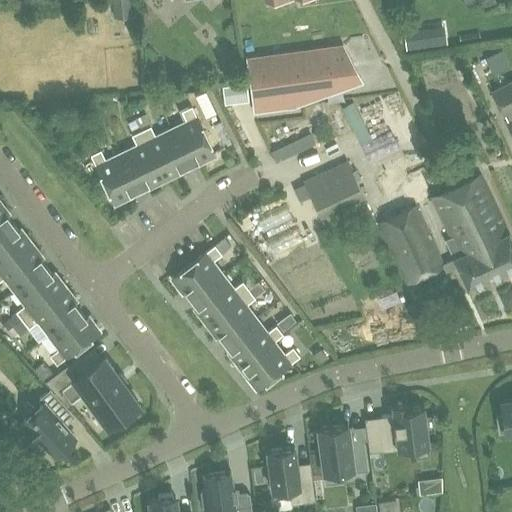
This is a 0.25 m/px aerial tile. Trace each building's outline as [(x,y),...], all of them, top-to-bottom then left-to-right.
[(112,0),(114,17),(132,16),(129,0),(112,0)] [(465,0),(466,2),(471,0),(474,0),(475,2),(477,1),(480,9),(496,2),(495,0),(465,0)] [(344,42),(245,53),(251,111),(292,107),(361,78),(344,42)] [(505,121),(511,135),(511,80),(490,91),(502,115),(505,113),(508,119),(505,121)] [(195,160),(196,163),(215,154),(191,105),(181,110),(186,120),(170,127),(188,164),(195,160)] [(127,122),(132,132),(139,129),(134,119),(127,122)] [(221,120),(214,124),(223,146),(231,142),(221,120)] [(140,129),(164,179),(180,171),(179,168),(188,164),(170,127),(155,135),(150,125),(140,129)] [(147,183),(148,187),(164,179),(140,129),(131,134),(136,144),(120,151),(138,187),(147,183)] [(90,154),(114,203),(132,194),(130,191),(138,187),(120,151),(105,159),(100,149),(90,154)] [(320,217),(364,197),(347,159),(303,180),(320,217)] [(478,175),(435,196),(454,236),(444,241),(467,290),(511,268),(511,242),(507,232),(506,233),(478,175)] [(377,212),(391,207),(383,180),(368,185),(377,212)] [(0,230),(12,222),(6,214),(9,212),(0,200),(0,230)] [(407,282),(444,265),(416,205),(380,222),(407,282)] [(0,265),(32,241),(21,227),(18,229),(12,222),(0,230),(0,265)] [(0,279),(3,277),(14,290),(46,266),(40,258),(43,256),(32,241),(0,265),(0,279)] [(185,290),(191,298),(222,273),(212,260),(221,253),(214,244),(170,277),(182,292),(185,290)] [(15,311),(22,319),(65,285),(54,271),(51,273),(46,266),(14,290),(24,304),(15,311)] [(193,307),(205,322),(248,288),(242,280),(233,287),(222,273),(191,298),(196,305),(193,307)] [(37,320),(47,334),(79,309),(74,302),(76,299),(65,285),(22,319),(28,327),(37,320)] [(224,341),(256,317),(246,304),(255,297),(248,288),(205,322),(216,336),(218,334),(224,341)] [(49,354),(56,363),(100,329),(88,314),(85,316),(79,309),(47,334),(58,347),(49,354)] [(273,340),(282,333),(275,324),(266,331),(256,317),(224,341),(230,349),(227,351),(239,366),(241,364),(273,340)] [(244,373),(255,388),(299,355),(292,346),(283,353),(273,340),(241,364),(247,371),(244,373)] [(320,348),(311,354),(318,363),(327,356),(320,348)] [(47,379),(44,381),(50,387),(55,393),(73,379),(83,392),(106,424),(138,402),(104,355),(87,367),(79,355),(47,379)] [(42,403),(16,426),(33,445),(39,439),(55,456),(76,436),(65,424),(75,415),(55,393),(50,387),(38,399),(42,403)] [(511,397),(501,399),(502,412),(495,412),(498,432),(511,430),(511,397)] [(428,444),(426,430),(434,429),(432,414),(424,415),(423,404),(409,406),(408,401),(390,403),(392,414),(379,416),(383,449),(428,444)] [(317,427),(323,471),(351,467),(352,471),(367,469),(363,439),(349,441),(347,423),(317,427)] [(293,445),(266,449),(272,493),(289,490),(291,503),(314,500),(311,473),(297,475),(293,445)] [(201,492),(203,506),(206,506),(207,511),(251,511),(249,492),(235,494),(234,487),(232,487),(230,470),(202,474),(204,491),(201,492)] [(158,497),(148,499),(149,511),(192,511),(192,510),(177,511),(175,495),(172,495),(172,492),(157,493),(158,497)] [(377,501),(379,511),(394,509),(392,499),(377,501)]
